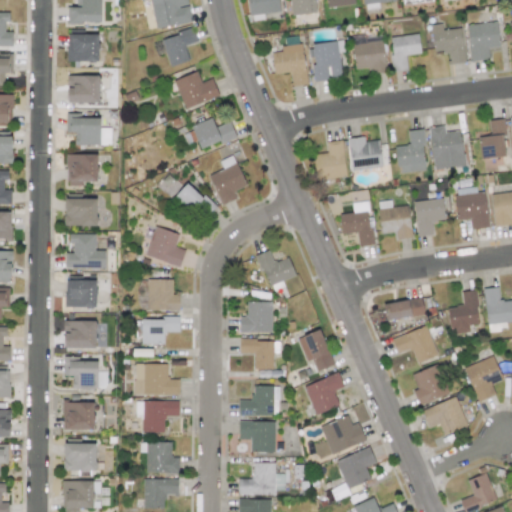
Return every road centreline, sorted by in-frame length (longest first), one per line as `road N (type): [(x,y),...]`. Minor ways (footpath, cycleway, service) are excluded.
road 1 (tertiary): [(219,0),(428,511)]
road 2 (residential): [(39,0),(35,511)]
road 3 (residential): [(208,511),(211,283),(223,245),(298,203)]
road 4 (residential): [(511,86),(322,112),(269,128)]
road 5 (residential): [(511,254),(400,269),(338,293)]
